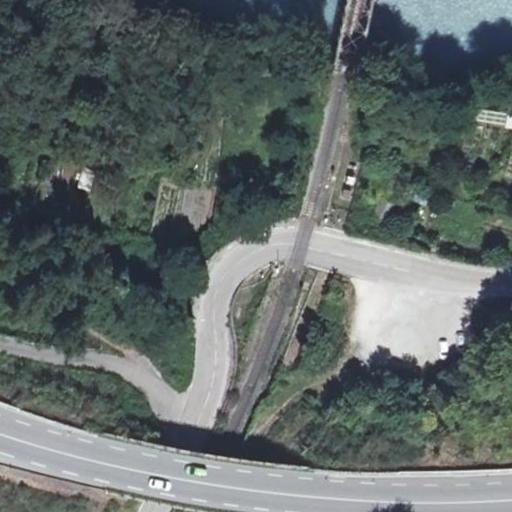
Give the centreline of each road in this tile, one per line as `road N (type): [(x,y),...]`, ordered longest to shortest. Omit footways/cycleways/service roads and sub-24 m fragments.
road 1 (unclassified): [(511,285),(301,244),(243,254),(214,286),(198,427),(157,511)]
road 2 (trunk): [(0,433),(137,471),(251,489),(384,501),(511,500)]
